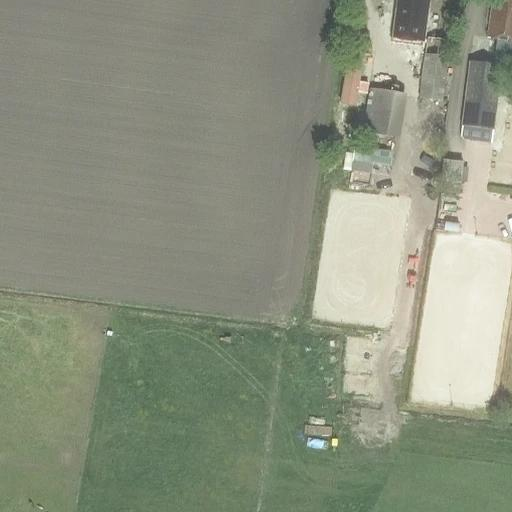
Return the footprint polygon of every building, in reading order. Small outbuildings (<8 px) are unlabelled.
[(393,24),(390,40),(422,44),(428,0),(395,0),(393,18),(392,18),(391,24),(393,24)] [(509,42),(511,42),(511,0),(500,0),(499,6),(494,5),(489,40),(497,41),(495,53),(508,54),(509,42)] [(349,59),(364,61),(367,37),(352,35),(349,59)] [(424,54),(419,99),(442,102),(448,57),(424,54)] [(492,144),(502,67),(469,63),(459,137),(463,140),(492,144)] [(395,136),(407,92),(377,85),(366,129),(395,136)] [(423,141),(441,143),(444,107),(427,105),(423,141)] [(449,179),(471,180),(471,159),(449,159),(449,179)]
